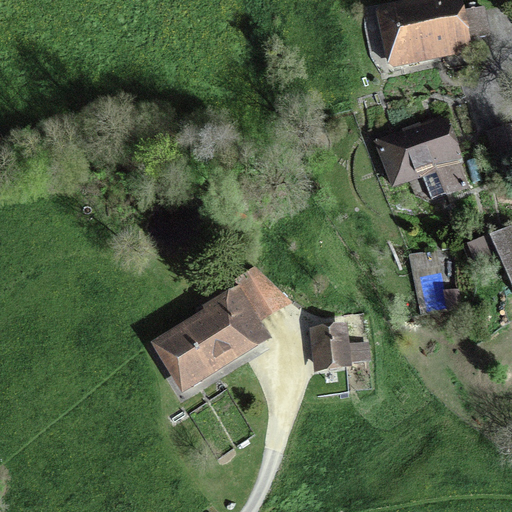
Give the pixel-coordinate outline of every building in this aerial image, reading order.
[(380,19),(392,76),(474,59),(462,2),(380,19)] [(377,151),(393,197),(460,174),(445,128),(377,151)] [(511,138),(489,144),(496,175),(511,170),(511,138)] [(511,237),(493,246),(511,289),(511,237)] [(183,404),(272,347),(241,298),(151,354),(183,404)] [(315,337),(317,382),(350,381),(349,336),(315,337)]
